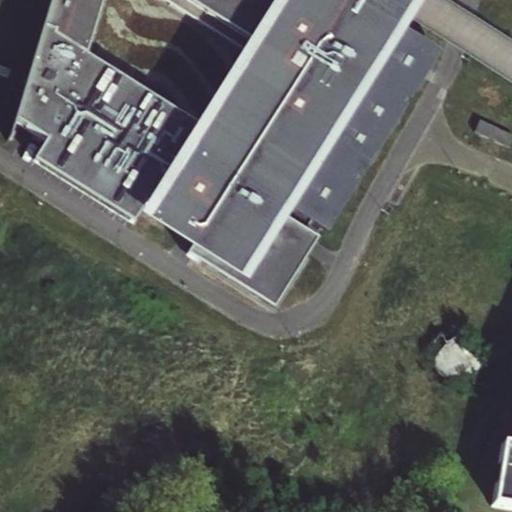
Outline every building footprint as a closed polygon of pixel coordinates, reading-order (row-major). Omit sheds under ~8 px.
[(34,0),(0,123),(33,143),(140,208),(151,215),(148,219),(172,233),(182,216),(194,223),(198,226),(184,249),(254,292),(284,243),(260,229),(267,218),(290,233),(291,231),(298,220),(393,64),(362,45),(355,58),(349,55),(371,19),(354,8),(358,0),(34,0)] [(358,0),(354,8),(371,19),(382,0),(358,0)] [(393,64),(298,220),(311,228),(420,49),(371,19),(349,55),(355,58),(362,45),(393,64)] [(511,144),(511,136),(478,122),(472,136),(509,152),(511,144)] [(140,208),(33,143),(21,163),(127,228),(140,208)] [(198,226),(194,223),(174,256),(261,310),(304,239),(291,231),(290,233),(267,218),(260,229),(284,243),(254,292),(184,249),(198,226)] [(511,445),(502,445),(498,464),(504,466),(502,486),(495,484),(492,508),(511,510),(511,445)]
